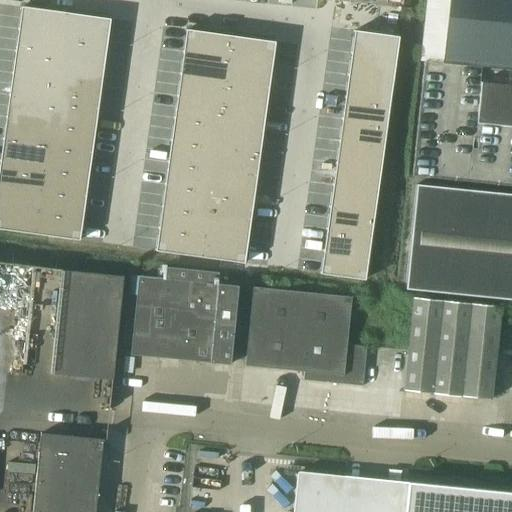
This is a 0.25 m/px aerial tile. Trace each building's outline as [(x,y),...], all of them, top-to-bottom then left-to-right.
[(511,70),(511,0),(450,0),(443,63),(511,70)] [(21,7),(18,30),(62,36),(66,13),(21,7)] [(66,13),(62,36),(107,42),(110,19),(66,13)] [(18,30),(15,52),(59,58),(62,36),(18,30)] [(186,30),(183,53),(227,59),(230,36),(186,30)] [(354,31),(351,53),(395,60),(399,37),(354,31)] [(62,36),(59,58),(104,64),(107,42),(62,36)] [(230,36),(227,59),(272,65),(275,42),(230,36)] [(15,52),(12,74),(56,80),(59,58),(15,52)] [(183,53),(180,75),(224,81),(227,59),(183,53)] [(351,53),(348,75),(392,82),(395,60),(351,53)] [(59,58),(56,80),(101,86),(104,64),(59,58)] [(227,59),(224,81),(269,87),(272,65),(227,59)] [(12,74),(9,96),(53,102),(56,80),(12,74)] [(180,75),(177,97),(221,103),(224,81),(180,75)] [(348,75),(345,97),(389,104),(392,82),(348,75)] [(56,80),(53,102),(98,108),(101,86),(56,80)] [(224,81),(221,103),(266,109),(269,87),(224,81)] [(511,85),(481,83),(477,123),(511,126),(511,85)] [(9,96),(6,118),(50,124),(53,102),(9,96)] [(177,97),(174,119),(218,125),(221,103),(177,97)] [(345,97),(342,119),(386,126),(389,104),(345,97)] [(53,102),(50,124),(95,130),(98,108),(53,102)] [(221,103),(218,125),(263,131),(266,109),(221,103)] [(6,118),(3,140),(47,146),(50,124),(6,118)] [(174,119),(171,141),(215,147),(218,125),(174,119)] [(342,119),(339,141),(383,148),(386,126),(342,119)] [(50,124),(47,146),(92,152),(95,130),(50,124)] [(218,125),(215,147),(259,153),(263,131),(218,125)] [(3,140),(0,160),(0,161),(44,168),(47,146),(3,140)] [(171,141),(168,163),(212,169),(215,147),(171,141)] [(339,141),(336,163),(380,170),(383,148),(339,141)] [(47,146),(44,168),(89,174),(92,152),(47,146)] [(215,147),(212,169),(256,175),(259,153),(215,147)] [(0,161),(0,183),(41,190),(44,168),(0,161)] [(168,163),(165,185),(209,191),(212,169),(168,163)] [(336,163),(332,185),(377,192),(380,170),(336,163)] [(44,168),(41,190),(86,196),(89,174),(44,168)] [(212,169),(209,191),(253,197),(256,175),(212,169)] [(0,183),(0,206),(38,212),(41,190),(0,183)] [(165,185),(162,207),(206,213),(209,191),(165,185)] [(332,185),(329,207),(374,214),(377,192),(332,185)] [(511,299),(511,194),(417,185),(406,288),(511,299)] [(41,190),(38,212),(82,218),(86,196),(41,190)] [(209,191),(206,213),(250,219),(253,197),(209,191)] [(0,206),(0,229),(35,234),(38,212),(0,206)] [(162,207),(159,228),(203,235),(206,213),(162,207)] [(329,207),(326,229),(371,236),(374,214),(329,207)] [(38,212),(35,234),(79,241),(82,218),(38,212)] [(206,213),(203,235),(247,241),(250,219),(206,213)] [(159,228),(155,251),(200,257),(203,235),(159,228)] [(326,229),(323,251),(368,258),(371,236),(326,229)] [(203,235),(200,257),(244,263),(247,241),(203,235)] [(323,251),(320,274),(365,280),(368,258),(323,251)] [(139,277),(131,355),(175,359),(210,363),(230,365),(232,345),(238,286),(218,284),(219,273),(166,268),(165,279),(139,277)] [(51,374),(112,380),(123,277),(61,271),(51,374)] [(252,286),(244,366),(304,372),(303,380),(363,386),(367,346),(347,344),(352,296),(252,286)] [(404,390),(491,399),(500,306),(413,297),(404,390)] [(41,433),(32,511),(94,511),(102,439),(41,433)] [(299,471),(297,474),(292,511),(511,511),(511,493),(409,483),(408,485),(406,504),(344,498),(346,477),(299,471)]
